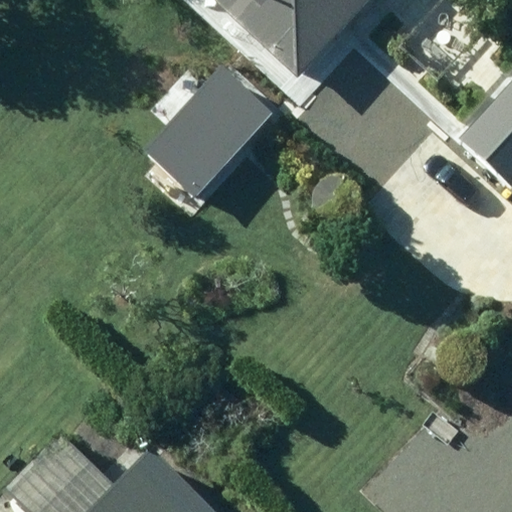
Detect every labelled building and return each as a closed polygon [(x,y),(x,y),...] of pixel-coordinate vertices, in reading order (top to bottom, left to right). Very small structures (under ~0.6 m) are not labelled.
[(174,0),(323,133),(372,78),(332,42),(369,0),(174,0)] [(272,121),(216,73),(130,169),(185,219),(272,121)] [(511,174),(511,76),(454,144),(503,186),(511,174)] [(0,510),(2,511),(94,511),(105,501),(44,442),(0,487),(0,510)] [(105,501),(94,511),(220,511),(223,510),(157,446),(105,501)]
